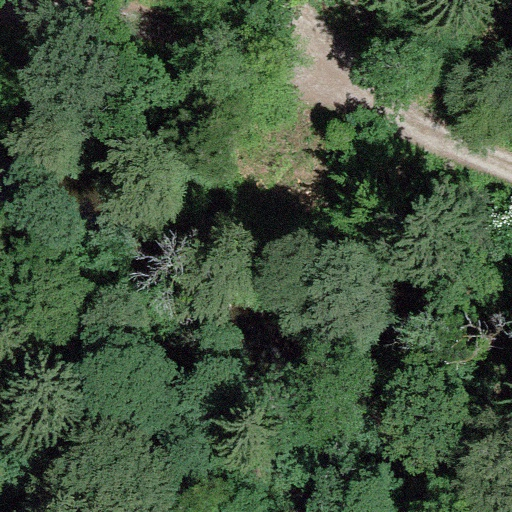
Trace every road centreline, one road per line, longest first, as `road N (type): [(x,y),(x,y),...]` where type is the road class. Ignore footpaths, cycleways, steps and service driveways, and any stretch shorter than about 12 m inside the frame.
road 1 (track): [(0,15),(103,17),(365,102),(511,171)]
road 2 (track): [(365,102),(341,57),(280,0)]
